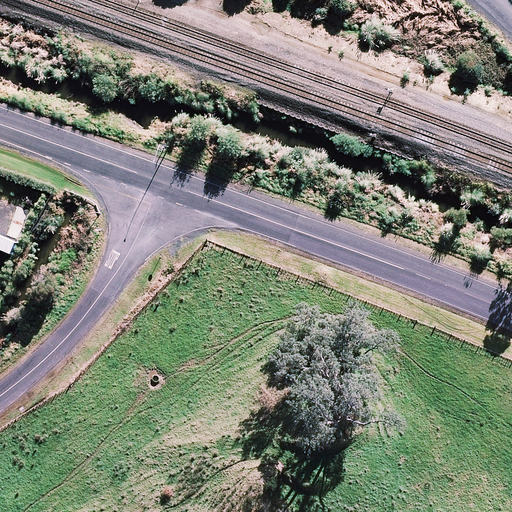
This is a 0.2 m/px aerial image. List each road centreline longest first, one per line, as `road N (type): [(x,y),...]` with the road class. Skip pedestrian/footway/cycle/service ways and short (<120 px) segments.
road 1 (residential): [(511,312),(159,183)]
road 2 (unclassified): [(0,396),(104,291),(159,183)]
road 3 (residential): [(159,183),(0,124)]
